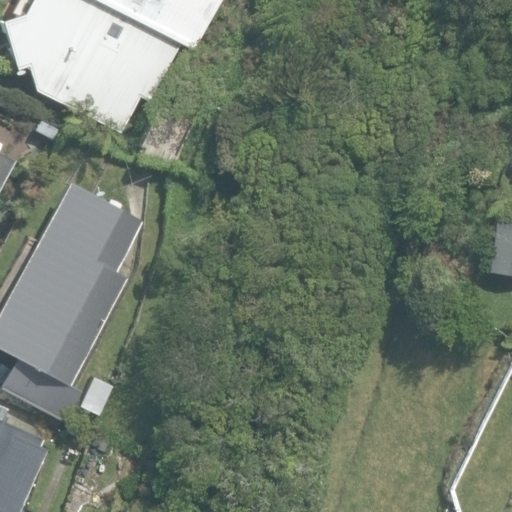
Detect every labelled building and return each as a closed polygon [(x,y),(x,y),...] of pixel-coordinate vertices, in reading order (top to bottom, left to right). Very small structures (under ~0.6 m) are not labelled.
[(148,101),(177,41),(93,0),(19,0),(15,10),(0,15),(0,35),(11,67),(21,64),(30,89),(118,132),(136,95),(148,101)] [(192,48),(215,0),(93,0),(177,41),(192,48)] [(0,176),(10,157),(0,152),(0,176)] [(0,373),(0,386),(58,421),(76,392),(65,385),(127,279),(111,269),(139,221),(61,175),(0,294),(0,347),(11,354),(0,373)] [(484,268),(511,272),(511,211),(493,209),(484,268)] [(76,404),(97,414),(111,386),(91,375),(76,404)] [(0,511),(5,511),(40,435),(0,417),(0,412),(3,406),(0,404),(0,511)]
